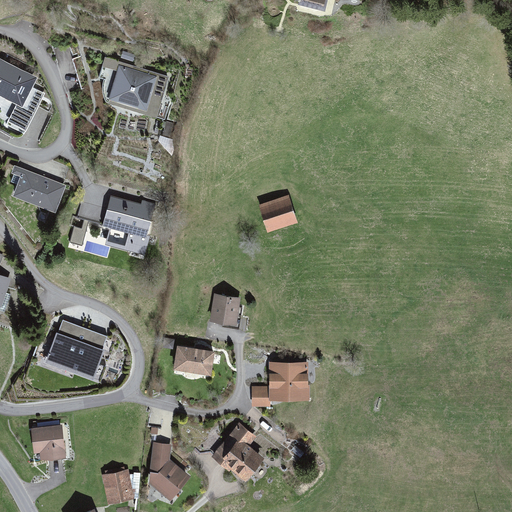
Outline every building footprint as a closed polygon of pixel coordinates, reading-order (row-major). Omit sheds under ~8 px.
[(49,85),(0,62),(0,121),(26,133),(49,85)] [(172,78),(124,64),(113,101),(161,115),(172,78)] [(66,186),(26,172),(17,196),(57,211),(66,186)] [(155,208),(111,196),(102,227),(110,229),(105,245),(142,255),(155,208)] [(291,197),(264,206),(273,230),(300,221),(291,197)] [(70,242),(82,245),(86,228),(74,226),(70,242)] [(0,264),(3,255),(0,254),(0,304),(4,306),(12,277),(0,273),(0,264)] [(242,295),(219,293),(216,319),(239,321),(242,295)] [(108,336),(64,320),(50,359),(94,375),(108,336)] [(219,353),(181,346),(178,367),(215,373),(219,353)] [(311,363),(273,364),(273,388),(255,388),(254,407),(274,407),(273,398),(312,396),(311,363)] [(60,426),(31,430),(35,460),(64,457),(60,426)] [(271,454),(237,429),(219,453),(252,478),(271,454)] [(174,448),(155,444),(151,483),(174,502),(193,478),(173,461),(174,448)] [(128,471),(104,476),(109,505),(134,500),(128,471)]
